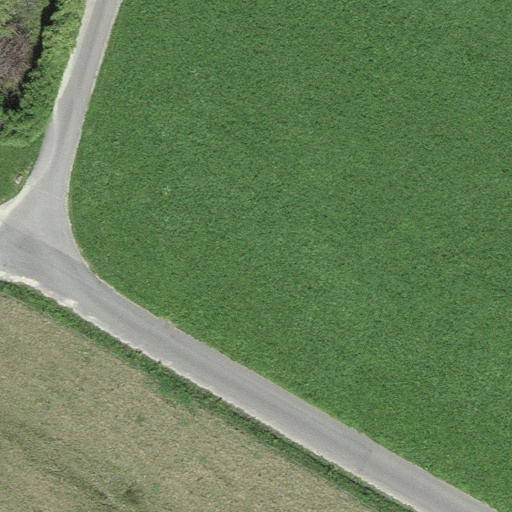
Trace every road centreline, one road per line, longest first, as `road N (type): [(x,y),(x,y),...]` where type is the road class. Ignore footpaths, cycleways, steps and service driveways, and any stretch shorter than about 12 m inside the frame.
road 1 (unclassified): [(457,511),(35,267)]
road 2 (unclassified): [(35,267),(110,0)]
